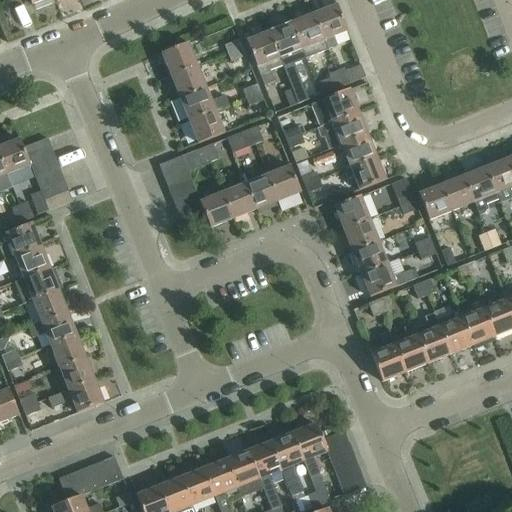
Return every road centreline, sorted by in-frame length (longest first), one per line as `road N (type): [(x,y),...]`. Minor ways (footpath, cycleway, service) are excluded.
road 1 (residential): [(69,44),(164,286)]
road 2 (residential): [(164,286),(298,233),(337,337)]
road 3 (residential): [(359,0),(410,122),(430,144),(447,147),(511,120)]
road 4 (residential): [(0,473),(203,387)]
road 5 (residential): [(378,439),(511,386)]
road 6 (residential): [(203,387),(337,337)]
